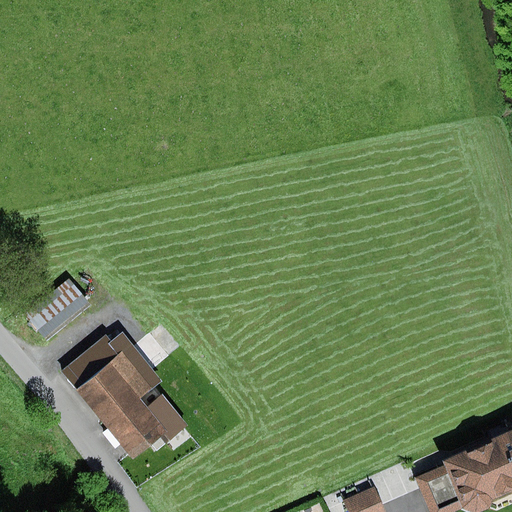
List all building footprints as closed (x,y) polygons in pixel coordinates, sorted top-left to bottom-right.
[(24,314),(43,339),(88,304),(69,280),(24,314)] [(64,371),(80,390),(122,355),(151,390),(162,381),(122,333),(111,343),(106,337),(64,371)] [(80,390),(77,393),(133,460),(163,434),(169,441),(188,426),(162,394),(147,407),(140,399),(151,390),(122,355),(80,390)] [(511,430),(442,460),(444,467),(415,480),(428,511),(455,511),(462,509),(469,511),(481,511),(489,508),(492,500),(511,491),(511,430)] [(383,511),(374,488),(344,501),(348,511),(383,511)]
